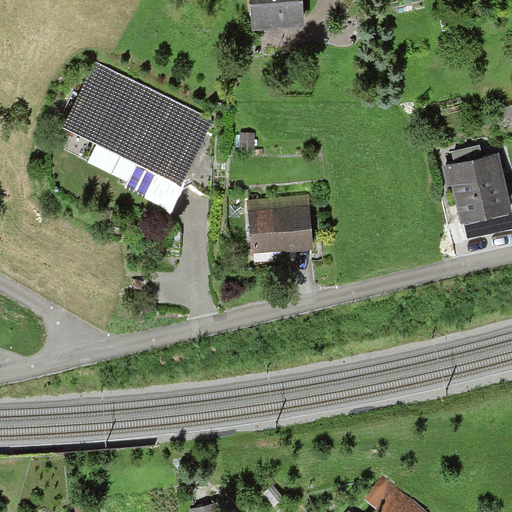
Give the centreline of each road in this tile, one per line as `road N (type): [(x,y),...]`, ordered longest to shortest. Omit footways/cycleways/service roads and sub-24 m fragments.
road 1 (residential): [(107,347),(511,251)]
road 2 (residential): [(0,284),(107,347)]
